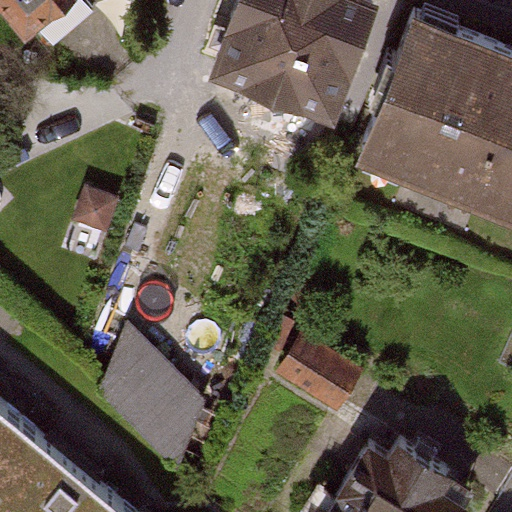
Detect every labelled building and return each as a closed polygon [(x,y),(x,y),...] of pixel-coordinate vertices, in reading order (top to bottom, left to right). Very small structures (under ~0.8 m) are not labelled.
[(49,0),(0,0),(20,24),(49,0)] [(374,4),(363,0),(237,0),(213,65),(333,111),(374,4)] [(511,51),(417,15),(365,149),(511,206),(511,51)] [(121,323),(96,385),(175,461),(202,391),(121,323)] [(300,325),(272,366),(337,411),(365,371),(300,325)] [(0,511),(142,511),(0,383),(0,511)] [(371,436),(322,511),(452,511),(462,497),(439,482),(450,464),(397,431),(388,447),(371,436)]
